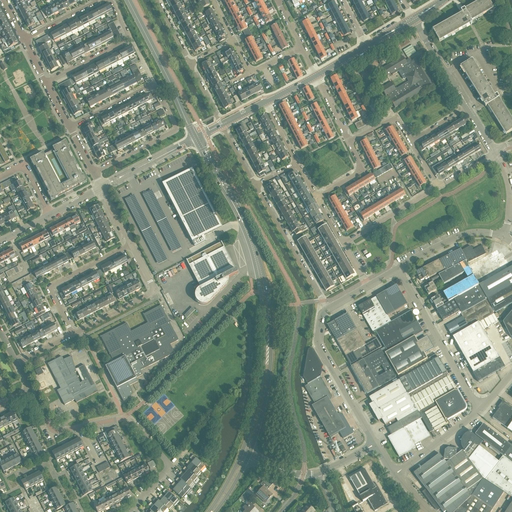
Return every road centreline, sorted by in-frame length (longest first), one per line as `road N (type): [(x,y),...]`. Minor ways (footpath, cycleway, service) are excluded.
road 1 (secondary): [(250,451),(264,404),(271,326),(260,261),(245,228)]
road 2 (secondary): [(245,228),(261,291),(264,368),(241,452)]
road 3 (unclassified): [(480,412),(399,266)]
road 4 (secondary): [(199,136),(127,0)]
road 5 (unclassified): [(376,445),(319,343),(327,310)]
road 6 (residential): [(154,83),(177,129),(94,172)]
road 7 (residential): [(327,310),(256,185)]
road 8 (residential): [(73,334),(152,293),(131,244)]
road 9 (residential): [(73,334),(53,286),(131,244)]
